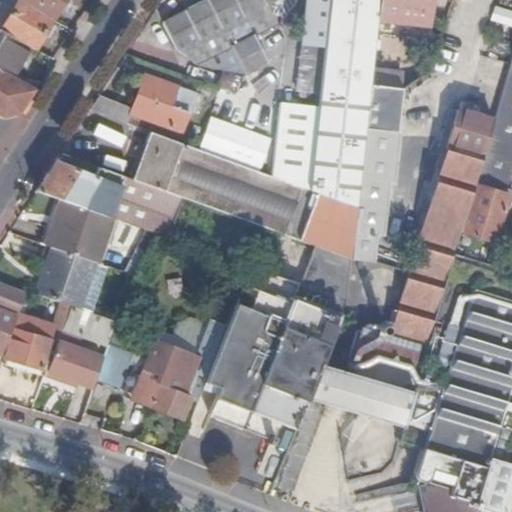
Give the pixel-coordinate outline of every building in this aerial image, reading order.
[(34,51),(52,21),(20,3),(15,0),(5,0),(0,9),(0,30),(28,47),(34,51)] [(22,0),(20,3),(52,21),(64,0),(22,0)] [(205,0),(161,23),(175,51),(195,66),(244,77),(269,64),(254,34),(276,23),(267,5),(276,0),(205,0)] [(308,0),(308,3),(307,8),(303,45),(325,47),(326,48),(330,0),(308,0)] [(319,105),(310,191),(335,200),(357,209),(371,86),(379,20),(381,0),(330,0),(326,48),(325,47),(319,105)] [(430,0),(381,0),(379,20),(428,25),(430,0)] [(0,71),(11,78),(28,47),(0,30),(0,71)] [(511,60),(505,83),(454,253),(467,258),(472,240),(488,245),(504,194),(511,166),(511,60)] [(25,106),(34,91),(11,78),(0,71),(0,116),(5,119),(19,115),(25,106)] [(132,109),(98,96),(89,110),(127,124),(131,114),(181,133),(195,94),(145,75),(132,109)] [(459,110),(410,274),(445,284),(454,253),(505,83),(480,75),(469,113),(459,110)] [(371,86),(357,209),(351,260),(371,262),(374,232),(381,233),(387,181),(393,182),(405,90),(371,86)] [(212,116),(197,149),(310,191),(319,105),(279,103),(275,138),(212,116)] [(126,144),(130,132),(106,124),(102,135),(126,144)] [(197,149),(149,132),(131,179),(182,198),(315,247),(317,248),(335,200),(310,191),(197,149)] [(98,176),(56,161),(44,180),(37,191),(79,205),(80,207),(109,217),(158,234),(168,238),(182,198),(131,179),(99,167),(98,176)] [(509,196),(504,194),(488,245),(493,247),(509,196)] [(109,217),(80,207),(58,199),(43,244),(47,246),(93,262),(109,217)] [(383,251),(396,255),(404,231),(391,227),(383,251)] [(279,235),(273,233),(271,233),(269,238),(269,244),(275,246),(279,235)] [(472,240),(467,258),(482,263),(488,245),(472,240)] [(84,310),(100,264),(93,262),(47,246),(31,292),(71,305),(84,310)] [(351,260),(317,248),(315,247),(302,285),(346,301),(351,260)] [(445,284),(425,350),(413,392),(402,428),(397,444),(422,452),(414,476),(414,480),(416,483),(418,484),(423,484),(426,483),(428,480),(435,456),(458,463),(448,496),(473,504),(511,374),(511,272),(508,271),(482,263),(467,258),(454,253),(445,284)] [(265,272),(250,267),(226,329),(213,363),(205,381),(221,387),(210,414),(244,427),(299,284),(265,272)] [(445,284),(410,274),(391,339),(425,350),(445,284)] [(0,352),(2,353),(26,292),(0,281),(0,352)] [(321,364),(346,301),(302,285),(299,284),(244,427),(269,437),(268,443),(272,444),(279,426),(274,424),(276,420),(297,428),(308,399),(321,364)] [(47,371),(94,388),(96,382),(109,344),(117,321),(84,310),(71,305),(47,371)] [(206,360),(213,363),(226,329),(211,323),(202,347),(198,357),(154,340),(142,369),(132,395),(184,416),(206,360)] [(198,357),(202,347),(198,345),(202,332),(190,327),(185,341),(158,330),(154,340),(198,357)] [(51,341),(14,329),(5,358),(43,371),(51,341)] [(109,344),(96,382),(121,391),(135,356),(109,344)] [(308,399),(402,428),(413,392),(340,370),(321,364),(308,399)] [(125,393),(132,395),(142,369),(136,367),(125,393)] [(511,374),(473,504),(472,507),(488,511),(504,511),(508,501),(511,502),(511,374)] [(305,511),(318,472),(306,468),(293,508),(305,511)]
